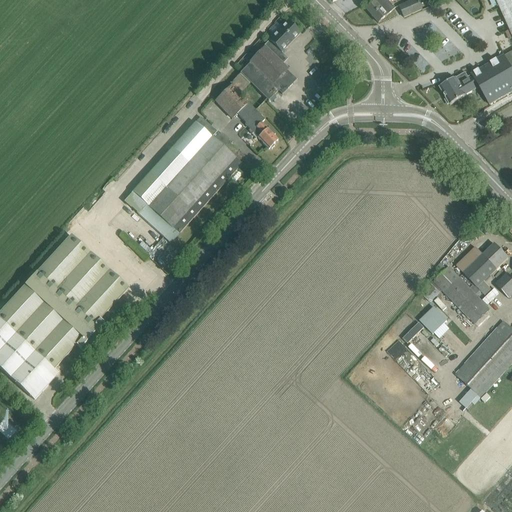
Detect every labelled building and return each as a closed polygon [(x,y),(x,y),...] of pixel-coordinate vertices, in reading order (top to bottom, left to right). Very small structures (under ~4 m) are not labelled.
[(378,23),(394,9),(386,0),(376,0),(374,2),(366,9),(378,23)] [(404,18),(421,10),(417,0),(412,0),(399,6),(404,18)] [(511,0),(495,0),(511,36),(511,53),(505,58),(504,57),(472,75),(468,78),(465,73),(440,88),(450,106),(480,88),(490,105),(498,100),(511,92),(511,0)] [(281,53),(300,34),(287,22),(269,41),(280,52),(281,53)] [(297,81),(287,71),(288,70),(282,65),(286,60),(279,53),(280,52),(269,41),(263,47),(264,48),(250,63),(248,62),(239,71),(241,73),(240,74),(250,84),(268,102),(278,92),(282,96),(297,81)] [(232,86),(216,102),(233,120),(238,115),(246,124),(245,125),(262,143),(269,150),(270,149),(271,149),(271,150),(274,147),(274,145),(278,141),(274,136),(275,135),(266,125),(265,127),(262,123),(264,120),(240,95),(232,86)] [(179,235),(230,179),(235,183),(243,174),(238,169),(242,165),(241,164),(246,158),(228,142),(229,141),(221,134),(220,135),(200,118),(125,202),(171,244),(179,235)] [(100,320),(128,289),(70,236),(0,313),(0,368),(34,400),(58,374),(54,370),(76,346),(81,350),(104,325),(100,320)] [(489,311),(477,298),(481,294),(484,297),(491,290),(484,282),(508,259),(494,244),(487,251),(463,275),(474,287),(470,291),(449,268),(433,283),(442,292),(474,326),(489,311)] [(496,285),(502,292),(510,300),(511,298),(511,278),(508,273),(496,285)] [(433,283),(421,294),(430,303),(442,292),(433,283)] [(495,290),(483,301),(487,305),(499,294),(495,290)] [(434,307),(420,321),(433,335),(447,321),(434,307)] [(478,396),(481,399),(511,364),(511,330),(503,322),(455,376),(470,390),(478,396)] [(418,324),(402,340),(407,345),(423,329),(418,324)] [(470,390),(458,403),(465,410),(472,403),(478,396),(470,390)]
